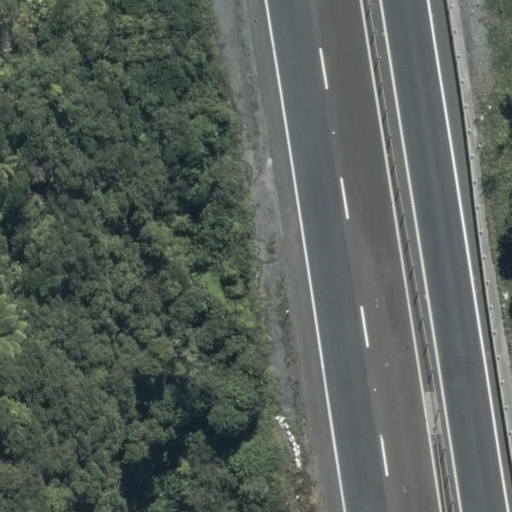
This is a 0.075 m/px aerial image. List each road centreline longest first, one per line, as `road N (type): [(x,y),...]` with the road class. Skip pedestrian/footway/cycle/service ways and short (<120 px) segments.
road 1 (trunk): [(396,0),(481,511)]
road 2 (trunk): [(386,511),(308,0)]
